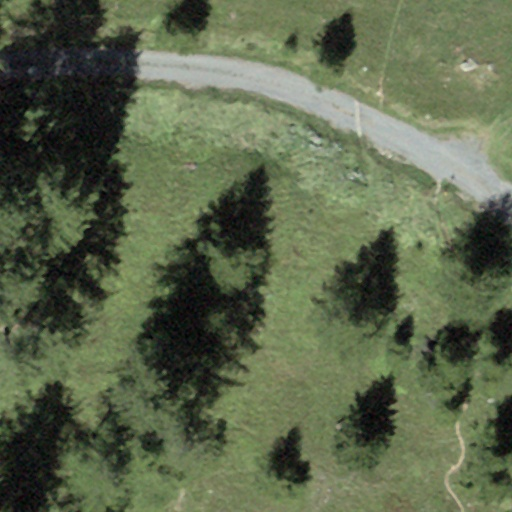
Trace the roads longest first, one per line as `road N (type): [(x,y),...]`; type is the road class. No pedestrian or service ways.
road 1 (track): [(360,112),(253,76),(149,60),(0,63)]
road 2 (track): [(360,112),(511,208)]
